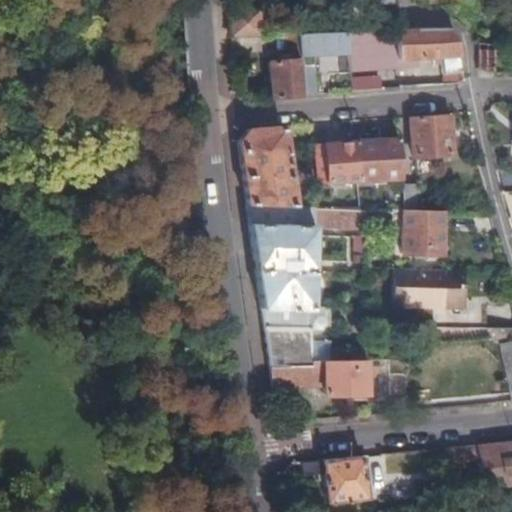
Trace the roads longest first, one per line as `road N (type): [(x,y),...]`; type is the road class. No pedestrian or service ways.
road 1 (residential): [(205,117),(246,449)]
road 2 (residential): [(511,417),(246,449)]
road 3 (residential): [(205,117),(470,95)]
road 4 (residential): [(470,95),(511,264)]
road 5 (residential): [(398,0),(399,7),(457,26),(470,95)]
